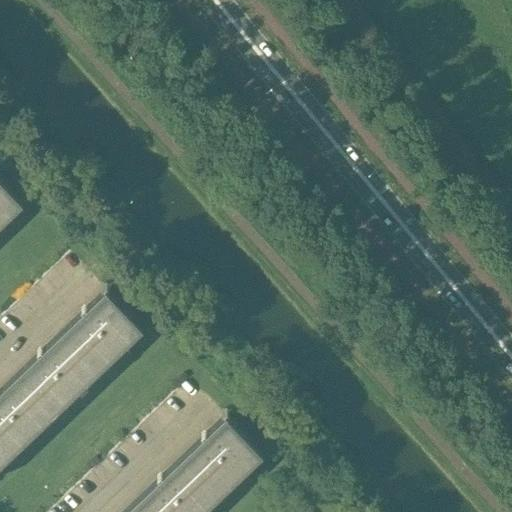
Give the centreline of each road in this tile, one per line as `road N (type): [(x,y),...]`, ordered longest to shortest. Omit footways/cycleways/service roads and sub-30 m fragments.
road 1 (secondary): [(204,0),(511,370)]
road 2 (secondary): [(511,347),(224,0)]
